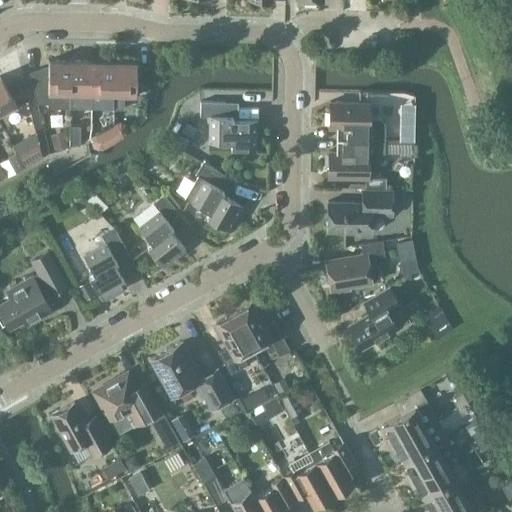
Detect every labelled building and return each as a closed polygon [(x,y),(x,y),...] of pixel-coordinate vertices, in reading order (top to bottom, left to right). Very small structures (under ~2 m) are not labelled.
[(113,108),(114,61),(114,55),(93,54),(93,61),(92,96),(104,96),(107,108),(113,108)] [(70,107),(71,61),(49,60),(49,64),(28,72),(35,101),(36,103),(47,103),(47,107),(70,107)] [(92,96),(93,61),(71,61),(70,107),(77,107),(81,95),(92,96)] [(114,61),(113,108),(123,108),(124,96),(136,96),(136,62),(114,61)] [(1,76),(0,76),(0,120),(4,128),(10,124),(7,112),(18,106),(6,86),(1,76)] [(257,148),(258,119),(233,119),(233,115),(225,115),(225,102),(201,101),(201,116),(211,116),(210,142),(231,142),(231,147),(257,148)] [(374,140),(384,141),(384,123),(380,118),(369,118),(370,102),(330,101),(329,128),(336,128),(336,140),(341,140),(374,140)] [(106,129),(113,142),(124,136),(127,133),(127,128),(124,124),(120,122),(116,123),(106,129)] [(63,127),(48,133),(54,149),(46,152),(51,164),(88,150),(83,138),(80,139),(76,127),(64,131),(63,127)] [(102,148),(113,142),(106,129),(95,135),(92,138),(91,143),(94,147),(98,149),(102,148)] [(374,140),(341,140),(336,140),(336,151),(329,151),(328,177),(368,178),(369,162),(379,162),(384,158),(384,141),(374,140)] [(35,142),(18,149),(25,166),(42,158),(35,142)] [(0,159),(3,174),(22,171),(19,152),(0,155),(0,159)] [(185,198),(191,201),(209,212),(207,217),(229,230),(244,205),(222,193),(224,189),(217,185),(224,174),(203,161),(196,174),(198,175),(185,198)] [(82,187),(80,196),(98,201),(101,191),(82,187)] [(392,215),(393,190),(363,189),(363,202),(328,201),(328,231),(370,232),(371,215),(392,215)] [(163,266),(186,249),(171,230),(174,227),(169,221),(179,213),(165,193),(153,202),(159,210),(139,226),(152,243),(147,246),(163,266)] [(102,299),(127,285),(115,263),(118,262),(115,255),(126,248),(114,227),(102,234),(106,243),(84,255),(94,274),(89,276),(102,299)] [(368,267),(386,264),(382,240),(361,244),(363,255),(327,261),(332,291),(350,289),(349,285),(371,281),(368,267)] [(51,294),(68,285),(48,250),(32,260),(39,274),(34,277),(33,275),(7,289),(11,296),(0,301),(0,309),(9,327),(24,318),(27,325),(42,316),(40,313),(51,307),(44,296),(50,293),(51,294)] [(398,258),(401,272),(418,268),(415,255),(398,258)] [(87,281),(77,286),(84,300),(95,295),(87,281)] [(409,320),(389,287),(364,302),(370,312),(348,325),(362,348),(409,320)] [(233,313),(253,348),(264,342),(269,352),(276,348),(279,355),(290,349),(274,320),(263,326),(251,303),(233,313)] [(243,355),(253,348),(233,313),(216,323),(229,346),(218,351),(231,374),(248,364),(243,355)] [(213,409),(233,397),(218,369),(202,377),(182,341),(151,359),(171,396),(197,381),(213,409)] [(110,419),(118,433),(132,425),(124,411),(128,409),(136,424),(144,420),(162,410),(151,388),(146,380),(136,386),(128,372),(94,390),(110,419)] [(389,445),(436,418),(430,408),(431,407),(420,387),(394,402),(401,414),(383,424),(389,435),(385,437),(389,445)] [(467,401),(462,393),(452,398),(457,407),(467,401)] [(74,401),(51,414),(70,449),(78,463),(91,456),(100,451),(113,444),(100,421),(96,413),(84,419),(74,401)] [(467,401),(457,407),(462,415),(471,410),(467,401)] [(182,411),(170,417),(179,437),(192,431),(182,411)] [(150,419),(164,445),(175,439),(160,413),(150,419)] [(403,460),(447,436),(442,427),(436,418),(389,445),(393,452),(398,450),(403,460)] [(477,442),(487,437),(482,428),(472,434),(477,442)] [(189,450),(215,442),(211,431),(185,440),(189,450)] [(409,480),(445,460),(456,454),(447,436),(403,460),(409,471),(405,473),(409,480)] [(487,437),(477,442),(482,451),(491,445),(487,437)] [(309,451),(315,462),(334,495),(354,484),(348,473),(359,467),(344,441),(332,448),(328,440),(309,451)] [(334,495),(315,462),(309,451),(288,463),(293,470),(283,476),(295,498),(306,492),(314,506),(334,495)] [(203,455),(194,459),(203,480),(212,476),(203,455)] [(101,467),(107,477),(125,467),(119,457),(101,467)] [(423,496),(467,471),(462,463),(450,470),(445,460),(409,480),(413,488),(417,485),(423,496)] [(497,478),(507,473),(502,464),(492,470),(497,478)] [(127,478),(136,495),(149,488),(139,471),(127,478)] [(427,511),(436,511),(465,496),(459,486),(471,479),(467,471),(423,496),(429,506),(425,508),(427,511)] [(507,473),(497,478),(502,487),(511,481),(507,473)] [(217,503),(227,497),(215,475),(204,481),(217,503)] [(289,511),(285,504),(295,498),(283,476),(271,482),(273,486),(255,496),(254,497),(262,511),(289,511)] [(262,511),(254,497),(255,496),(251,489),(230,501),(236,511),(262,511)] [(465,496),(436,511),(489,511),(482,499),(470,505),(465,496)]
